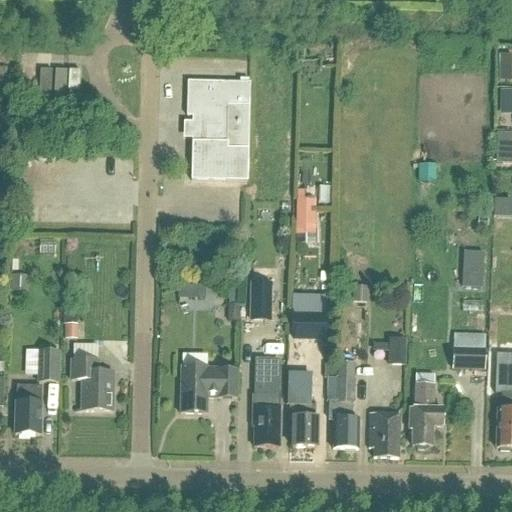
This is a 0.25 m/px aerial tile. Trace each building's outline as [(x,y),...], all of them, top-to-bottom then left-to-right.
[(498,58),(498,67),(510,67),(510,58),(498,58)] [(49,94),(50,73),(40,72),(38,93),(49,94)] [(65,102),(66,74),(54,73),(53,101),(65,102)] [(67,94),(78,95),(80,75),(68,74),(67,94)] [(246,185),(248,99),(248,87),(246,87),(238,86),(186,85),(185,120),(191,120),(190,184),(240,185),(246,185)] [(509,137),(496,137),(496,149),(509,150),(509,137)] [(493,219),(509,220),(510,204),(494,203),(493,219)] [(467,256),(466,266),(482,267),(483,257),(467,256)] [(25,296),(26,280),(10,279),(10,295),(25,296)] [(268,324),(269,286),(248,286),(247,324),(268,324)] [(352,290),(352,305),(365,306),(365,290),(352,290)] [(295,314),(329,314),(329,298),(295,298),(295,314)] [(227,308),(227,324),(239,324),(239,308),(227,308)] [(323,343),(323,319),(292,319),(291,342),(323,343)] [(64,328),(64,343),(76,343),(76,328),(64,328)] [(403,368),(403,342),(387,342),(386,368),(403,368)] [(482,374),(483,352),(451,351),(450,373),(482,374)] [(58,386),(58,355),(36,355),(35,386),(58,386)] [(112,415),(113,376),(98,376),(98,364),(71,363),(71,384),(82,384),(81,413),(74,413),(74,415),(112,415)] [(277,400),(278,364),(255,363),(254,400),(252,400),(251,431),(254,431),(253,451),(278,451),(279,400),(277,400)] [(327,368),(327,382),(336,382),(335,404),(326,404),(326,423),(333,423),(332,453),(357,453),(358,424),(351,423),(351,408),(352,408),(353,367),(336,367),(336,368),(327,368)] [(236,403),(237,374),(207,373),(207,371),(181,370),(180,417),(206,418),(207,402),(236,403)] [(502,397),(511,397),(511,377),(496,377),(495,397),(502,397)] [(416,378),(415,388),(432,388),(432,379),(416,378)] [(431,414),(432,388),(415,388),(414,413),(409,413),(408,435),(412,436),(411,451),(430,452),(431,431),(441,432),(442,414),(431,414)] [(40,439),(41,390),(16,389),(15,439),(40,439)] [(511,398),(502,398),(501,398),(500,414),(497,414),(495,452),(511,453),(511,398)] [(316,452),(316,422),(315,422),(315,409),(289,408),(288,422),(292,422),(292,451),(316,452)] [(396,463),(397,419),(369,418),(367,452),(372,452),(371,462),(396,463)]
